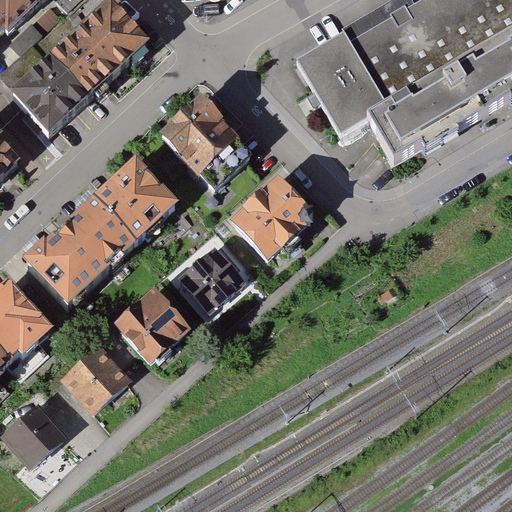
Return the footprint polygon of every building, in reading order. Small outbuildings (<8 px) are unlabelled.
[(0,0),(0,40),(44,0),(0,0)] [(346,40),(299,67),(345,146),(370,131),(393,169),(474,121),(511,99),(511,0),(434,0),(351,49),(346,40)] [(117,2),(10,94),(50,140),(156,47),(117,2)] [(252,157),(194,98),(152,139),(196,184),(204,177),(218,190),(252,157)] [(0,136),(0,185),(24,163),(0,136)] [(139,166),(27,269),(70,315),(182,212),(139,166)] [(281,182),(232,225),(267,265),(316,223),(281,182)] [(218,251),(176,286),(206,321),(248,286),(218,251)] [(9,286),(0,293),(0,383),(54,334),(9,286)] [(158,289),(115,327),(150,367),(193,329),(158,289)] [(106,346),(65,381),(96,416),(136,380),(106,346)] [(40,406),(0,440),(0,441),(29,474),(69,440),(40,406)]
